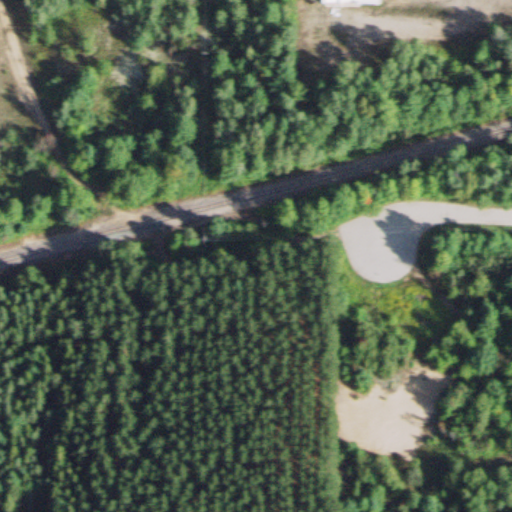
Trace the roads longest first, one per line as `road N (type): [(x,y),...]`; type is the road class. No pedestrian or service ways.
road 1 (track): [(371,245),(511,379)]
road 2 (residential): [(511,218),(418,218),(371,245)]
